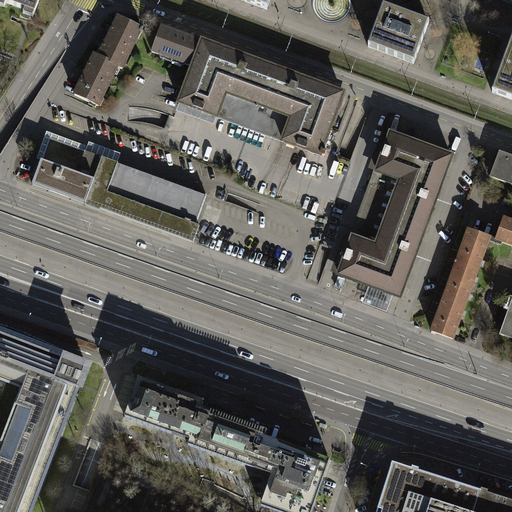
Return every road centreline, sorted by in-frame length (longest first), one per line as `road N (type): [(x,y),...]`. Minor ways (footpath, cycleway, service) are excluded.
road 1 (primary): [(511,377),(0,189)]
road 2 (motorway): [(511,402),(0,220)]
road 3 (tertiary): [(120,0),(511,142)]
road 4 (primary): [(0,297),(376,424)]
road 5 (motorway): [(205,337),(511,441)]
road 6 (motorway): [(0,262),(205,337)]
road 7 (motorway): [(0,281),(205,337)]
road 8 (residential): [(85,0),(0,132)]
road 9 (primary): [(376,424),(511,467)]
